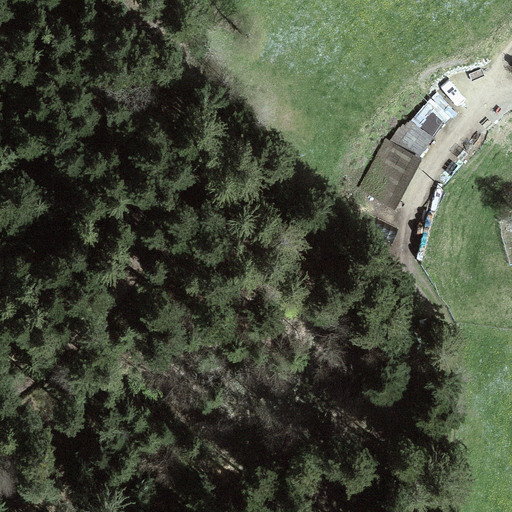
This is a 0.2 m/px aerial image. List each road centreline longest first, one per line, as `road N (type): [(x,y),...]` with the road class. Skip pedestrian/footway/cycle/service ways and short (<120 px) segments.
road 1 (track): [(511,52),(414,192),(408,327),(375,451),(351,475),(256,511)]
road 2 (track): [(163,0),(129,271),(92,324),(0,404)]
